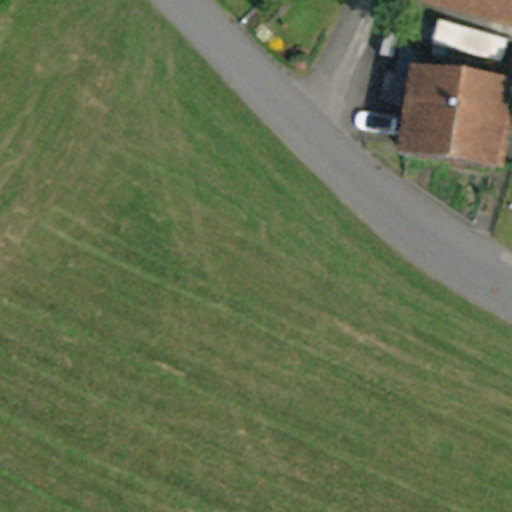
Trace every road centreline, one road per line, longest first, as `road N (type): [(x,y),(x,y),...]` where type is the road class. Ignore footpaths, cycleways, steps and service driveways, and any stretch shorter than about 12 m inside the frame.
road 1 (residential): [(165,0),(388,213),(486,282),(511,291)]
road 2 (unknown): [(363,0),(311,139)]
